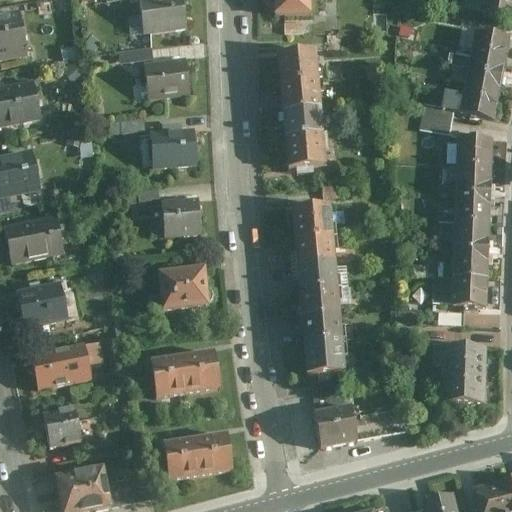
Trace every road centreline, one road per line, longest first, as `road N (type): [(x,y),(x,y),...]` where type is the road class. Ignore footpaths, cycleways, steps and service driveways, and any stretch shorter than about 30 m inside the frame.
road 1 (residential): [(231,0),(242,236),(283,504)]
road 2 (residential): [(511,437),(283,504)]
